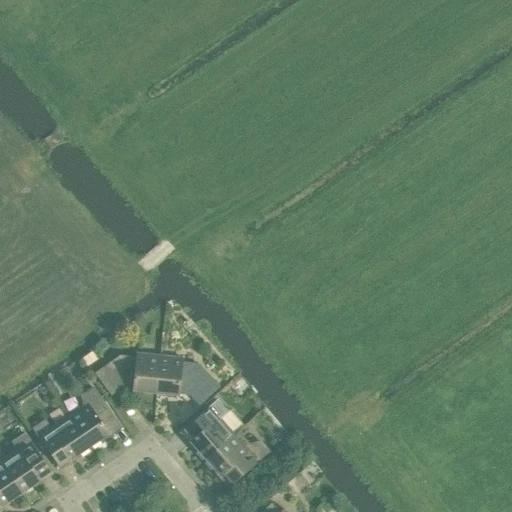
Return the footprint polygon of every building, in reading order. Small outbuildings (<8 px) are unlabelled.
[(155,395),(159,358),(136,355),(135,360),(120,358),(95,375),(110,396),(121,389),(132,390),(132,393),(155,395)] [(159,358),(155,395),(178,398),(179,395),(190,396),(199,406),(218,388),(198,366),(182,365),(182,360),(159,358)] [(86,405),(68,418),(89,449),(109,436),(106,432),(116,426),(118,429),(119,428),(93,389),(81,397),(86,405)] [(216,403),(181,434),(182,435),(185,432),(192,441),(189,444),(205,461),(233,436),(218,420),(226,413),(216,403)] [(44,422),(32,430),(59,469),(60,469),(58,465),(67,459),(70,462),(89,449),(68,418),(50,430),(44,422)] [(233,436),(205,461),(220,479),(223,476),(231,485),(228,488),(229,489),(269,454),(259,443),(252,449),(238,433),(233,436)] [(18,452),(0,463),(0,464),(21,495),(40,482),(38,479),(48,472),(50,475),(51,475),(24,436),(13,444),(18,452)] [(0,506),(1,508),(21,495),(0,464),(0,506)]
